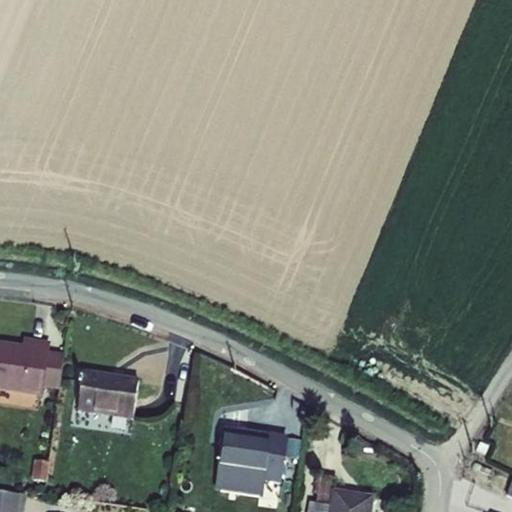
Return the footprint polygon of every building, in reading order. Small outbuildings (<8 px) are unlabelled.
[(42,387),(62,390),(66,357),(46,354),(46,345),(25,344),(23,351),(0,347),(0,390),(41,396),(42,387)] [(83,388),(80,413),(136,421),(140,382),(85,375),(84,380),(78,380),(78,387),(83,388)] [(225,430),(218,492),(260,496),(261,481),(281,483),(286,437),(225,430)] [(477,451),(486,455),(489,447),(481,444),(477,451)] [(49,465),(38,464),(35,482),(46,483),(49,465)] [(370,511),(372,500),(335,494),(337,480),(321,478),(317,504),(311,503),(310,511),(370,511)] [(0,511),(16,511),(18,497),(0,494),(0,511)] [(25,511),(27,499),(18,497),(16,511),(25,511)] [(209,498),(208,511),(249,511),(250,499),(209,498)]
